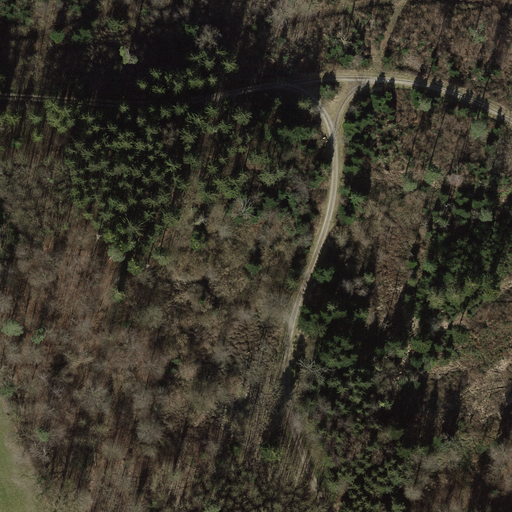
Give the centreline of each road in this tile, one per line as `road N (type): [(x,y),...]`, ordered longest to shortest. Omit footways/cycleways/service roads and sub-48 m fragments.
road 1 (track): [(327,511),(286,392),(289,338),(334,199),(336,118),(350,94),(373,78)]
road 2 (track): [(373,78),(149,103),(0,95)]
road 3 (track): [(373,78),(452,91),(511,120)]
